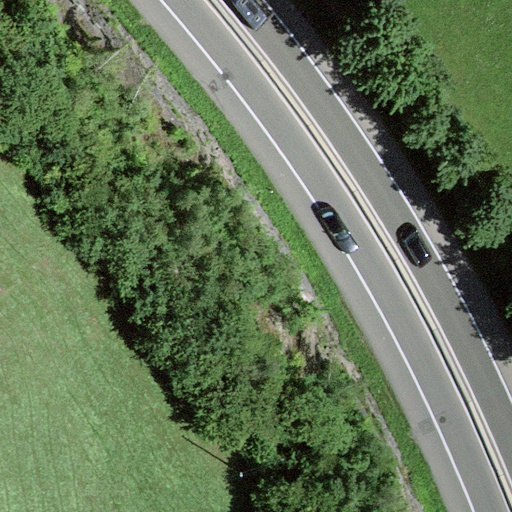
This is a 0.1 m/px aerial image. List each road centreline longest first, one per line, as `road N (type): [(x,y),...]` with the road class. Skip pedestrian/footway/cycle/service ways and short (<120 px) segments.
road 1 (primary): [(182,0),(290,136),(355,237),(419,350),(492,511)]
road 2 (primary): [(511,443),(394,217),(240,0)]
